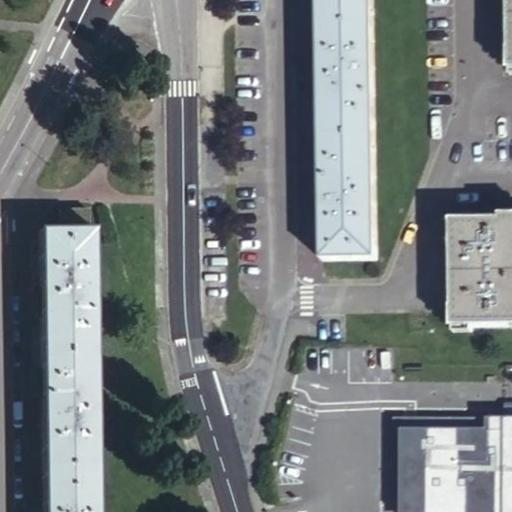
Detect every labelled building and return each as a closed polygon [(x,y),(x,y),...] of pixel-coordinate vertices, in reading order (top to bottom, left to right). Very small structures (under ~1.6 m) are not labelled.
[(374,0),(317,0),(322,262),(378,262),(374,0)] [(57,211),(58,232),(87,231),(87,211),(57,211)] [(452,312),(450,311),(449,331),(511,331),(511,217),(502,217),(502,223),(471,223),(453,222),(452,312)] [(37,232),(42,511),(96,511),(93,231),(87,231),(58,232),(37,232)] [(511,511),(511,402),(503,403),(503,420),(486,420),(486,432),(413,431),(412,511),(511,511)] [(486,432),(486,420),(392,420),(391,511),(412,511),(413,431),(486,432)]
